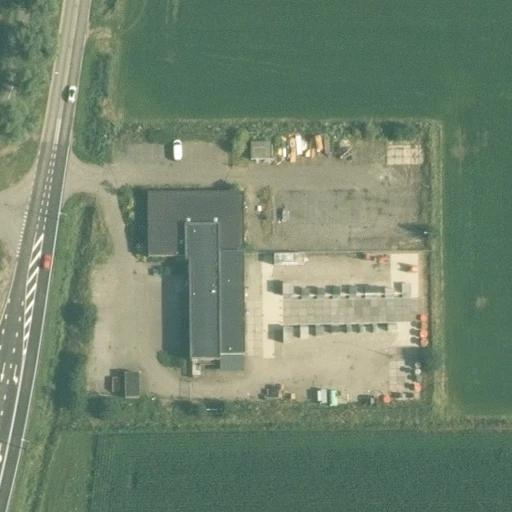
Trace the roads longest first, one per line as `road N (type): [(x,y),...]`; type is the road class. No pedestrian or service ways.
road 1 (primary): [(44,214),(83,0)]
road 2 (primary): [(14,355),(44,214)]
